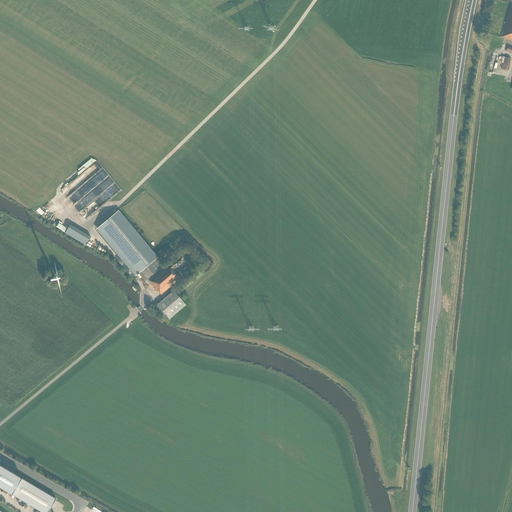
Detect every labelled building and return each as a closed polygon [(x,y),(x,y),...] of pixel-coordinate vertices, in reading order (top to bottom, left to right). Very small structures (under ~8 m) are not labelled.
[(511,9),(510,9),(502,38),(511,40),(511,9)] [(505,57),(502,56),(500,63),(503,63),(501,69),(508,71),(511,59),(505,57)] [(117,212),(97,229),(106,240),(136,275),(139,273),(145,281),(147,279),(157,291),(158,291),(161,295),(182,277),(175,269),(184,262),(179,256),(168,266),(167,264),(164,267),(156,258),(126,223),(117,212)] [(91,237),(70,225),(65,233),(86,245),(91,237)] [(157,309),(161,313),(164,317),(167,315),(170,319),(186,305),(174,291),(158,305),(156,302),(150,307),(154,312),(157,309)] [(56,499),(0,466),(0,487),(37,510),(36,511),(51,511),(49,511),(56,499)]
